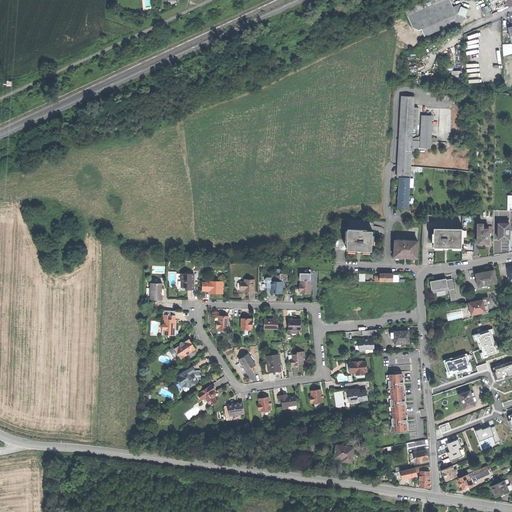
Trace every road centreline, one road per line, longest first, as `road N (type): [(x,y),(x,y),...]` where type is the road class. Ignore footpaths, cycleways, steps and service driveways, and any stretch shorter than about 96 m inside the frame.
road 1 (secondary): [(0,435),(437,497)]
road 2 (residential): [(317,328),(307,307),(209,305),(200,326),(238,386),(322,371)]
road 3 (residential): [(432,439),(499,409),(483,374),(428,392)]
road 4 (track): [(0,198),(44,199),(137,264)]
road 5 (residential): [(422,314),(420,278),(429,270),(511,257)]
